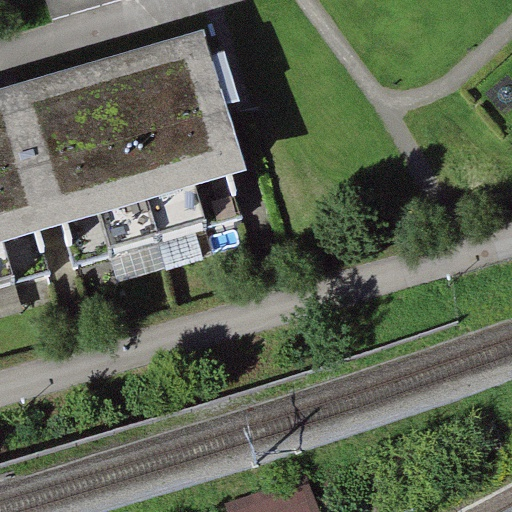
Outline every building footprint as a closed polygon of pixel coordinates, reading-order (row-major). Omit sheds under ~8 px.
[(126,0),(45,0),(53,23),(127,1),(126,0)] [(202,49),(25,99),(67,249),(241,201),(245,199),(202,49)] [(25,99),(0,105),(0,137),(34,259),(51,254),(67,249),(25,99)] [(0,137),(0,268),(34,259),(0,137)] [(309,511),(303,484),(235,500),(237,511),(309,511)]
